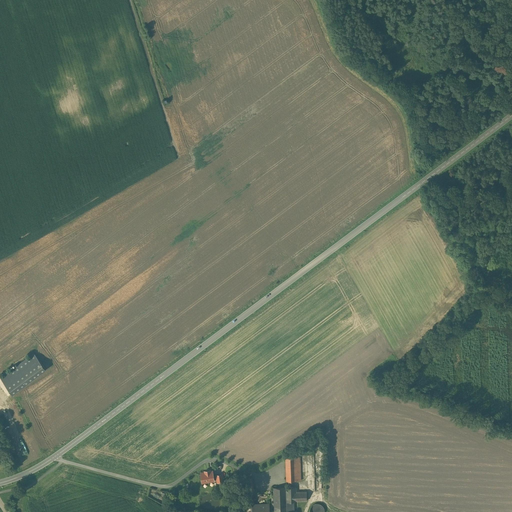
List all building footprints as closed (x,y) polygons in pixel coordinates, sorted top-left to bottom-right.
[(47,370),(35,352),(0,376),(0,377),(12,394),(47,370)] [(301,481),(300,456),(285,457),(286,481),(301,481)] [(202,482),(214,480),(212,471),(211,471),(210,470),(205,471),(205,472),(202,472),(202,476),(201,477),(202,482)] [(295,487),(273,488),(274,511),(282,511),(286,511),(296,511),(297,511),(294,511),(294,501),(307,501),(306,491),(296,491),(295,487)] [(311,511),(313,511),(323,511),(326,507),(316,502),(311,511)] [(269,511),(269,503),(252,503),(252,511),(269,511)]
